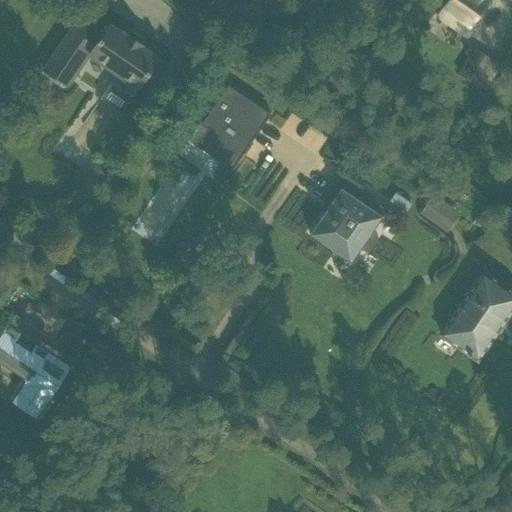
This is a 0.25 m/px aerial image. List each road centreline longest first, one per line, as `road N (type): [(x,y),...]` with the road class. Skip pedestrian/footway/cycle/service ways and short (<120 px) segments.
road 1 (residential): [(0,250),(392,511)]
road 2 (unknown): [(187,374),(244,286),(257,228),(298,141)]
road 3 (unknown): [(122,0),(157,17),(164,32),(160,64),(78,200)]
